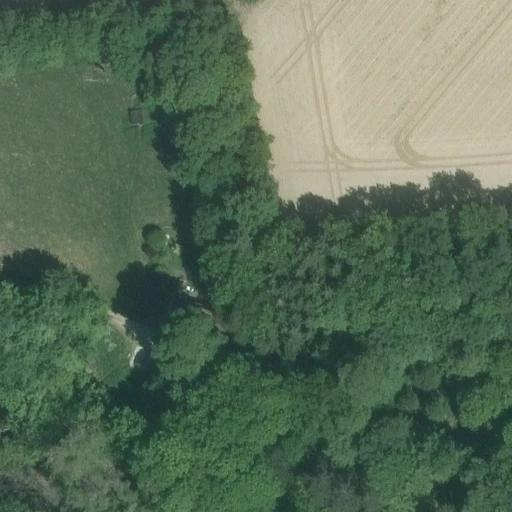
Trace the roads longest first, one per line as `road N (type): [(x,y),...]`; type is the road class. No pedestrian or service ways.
road 1 (track): [(280,393),(180,364),(79,299),(0,274)]
road 2 (track): [(280,393),(511,507)]
road 3 (track): [(511,344),(358,368),(280,393)]
